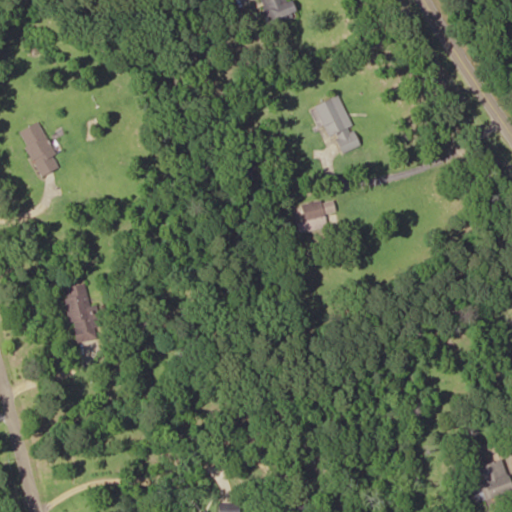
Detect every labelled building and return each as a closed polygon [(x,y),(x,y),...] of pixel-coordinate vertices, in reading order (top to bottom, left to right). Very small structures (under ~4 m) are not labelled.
[(289,0),(287,0),(283,1),(282,0),(259,0),(268,25),(295,16),(289,0)] [(358,146),(336,96),(313,106),(335,156),(358,146)] [(39,176),(58,166),(35,123),(16,132),(39,176)] [(297,232),(324,228),(322,215),(334,214),(332,199),(299,204),(301,223),(295,224),(297,232)] [(71,343),(93,339),(84,283),(62,287),(71,343)] [(473,467),(482,500),(511,491),(511,473),(503,476),(499,461),(473,467)]
